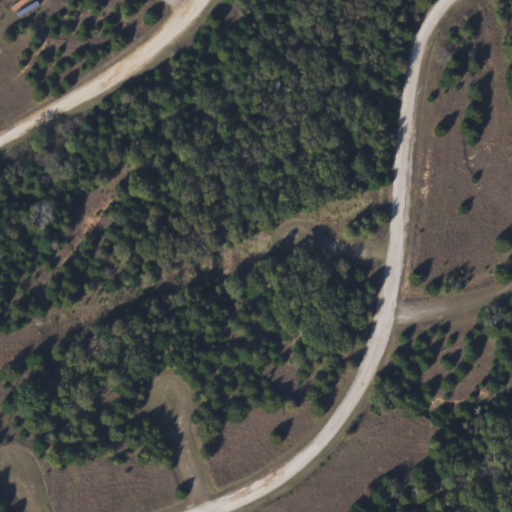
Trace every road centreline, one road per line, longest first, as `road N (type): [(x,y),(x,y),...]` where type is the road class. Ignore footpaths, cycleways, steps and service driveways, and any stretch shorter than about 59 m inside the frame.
road 1 (residential): [(202,511),(302,458),(343,413),(375,359),(389,314),(422,42),(455,0)]
road 2 (residential): [(0,138),(148,50),(200,0)]
road 3 (residential): [(380,344),(468,314),(511,278)]
road 4 (residential): [(212,509),(167,393)]
